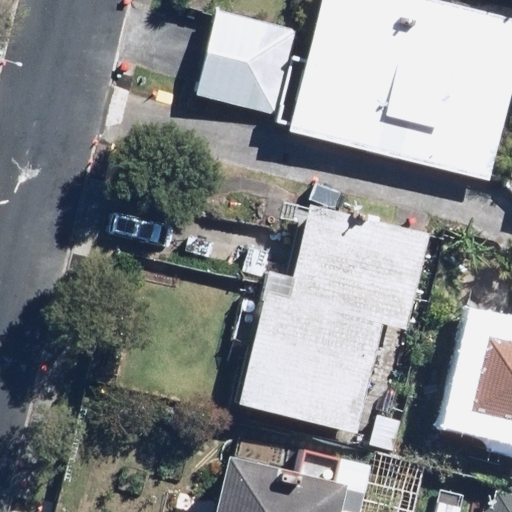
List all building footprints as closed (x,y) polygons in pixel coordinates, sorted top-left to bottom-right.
[(511,109),(511,11),(467,0),(322,0),(291,125),(495,177),(511,109)] [(296,27),(216,8),(195,94),(275,114),(296,27)] [(261,284),(240,407),(361,428),(380,318),(409,323),(427,221),(299,199),(284,288),(261,284)] [(511,326),(480,320),(461,411),(511,421),(511,326)] [(344,511),(351,478),(234,454),(222,511),(344,511)] [(511,511),(511,495),(489,491),(485,511),(511,511)]
